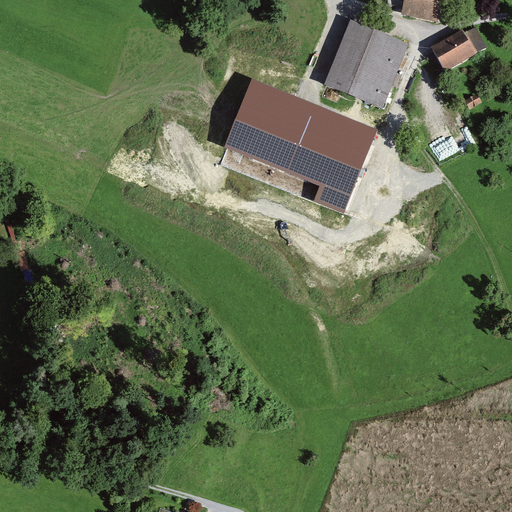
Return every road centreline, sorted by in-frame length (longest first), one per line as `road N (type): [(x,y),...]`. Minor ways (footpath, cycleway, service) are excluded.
road 1 (track): [(404,87),(408,122),(468,209),(511,311)]
road 2 (track): [(231,511),(0,435)]
